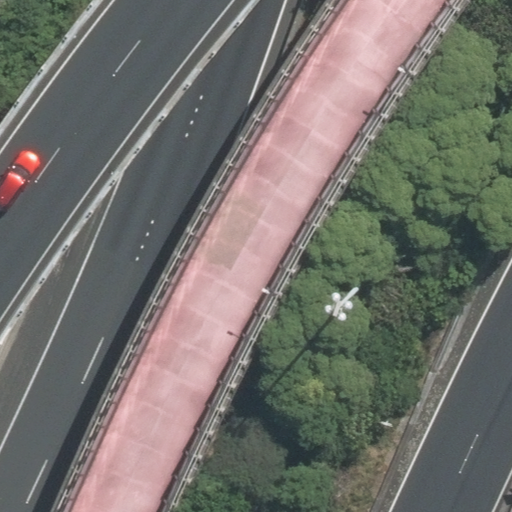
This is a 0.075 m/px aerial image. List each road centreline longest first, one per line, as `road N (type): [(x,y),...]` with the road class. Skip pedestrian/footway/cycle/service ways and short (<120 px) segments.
road 1 (motorway): [(19,511),(153,218),(229,0)]
road 2 (motorway): [(0,241),(178,0)]
road 3 (motorway): [(442,511),(511,360)]
